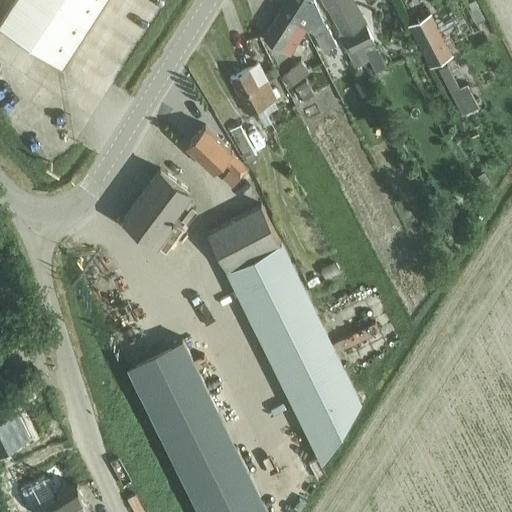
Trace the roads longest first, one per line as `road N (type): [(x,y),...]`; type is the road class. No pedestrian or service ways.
road 1 (unclassified): [(119,511),(69,379),(39,220)]
road 2 (tertiary): [(39,220),(76,209),(92,189),(214,0)]
